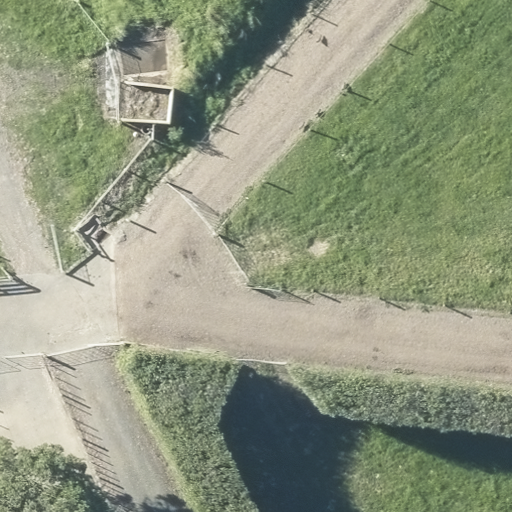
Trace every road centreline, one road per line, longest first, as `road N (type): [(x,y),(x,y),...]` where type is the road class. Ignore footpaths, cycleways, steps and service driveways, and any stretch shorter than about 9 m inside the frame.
road 1 (track): [(511,377),(331,361),(0,352)]
road 2 (track): [(89,356),(446,0)]
road 3 (unclassified): [(147,511),(89,356)]
